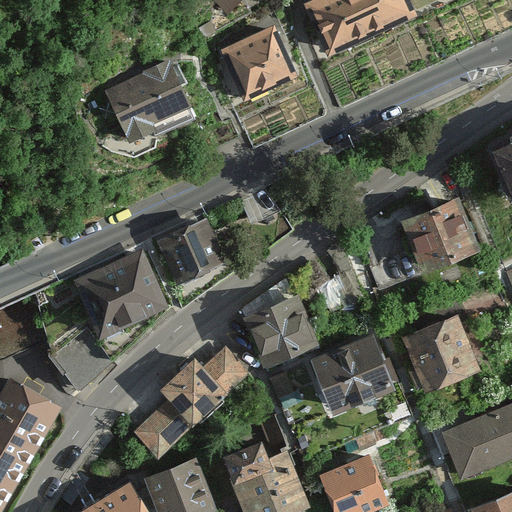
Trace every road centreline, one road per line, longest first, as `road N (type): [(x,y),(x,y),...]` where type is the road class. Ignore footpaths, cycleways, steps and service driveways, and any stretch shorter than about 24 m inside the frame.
road 1 (residential): [(511,95),(209,302),(93,413),(26,511)]
road 2 (residential): [(511,44),(0,284)]
